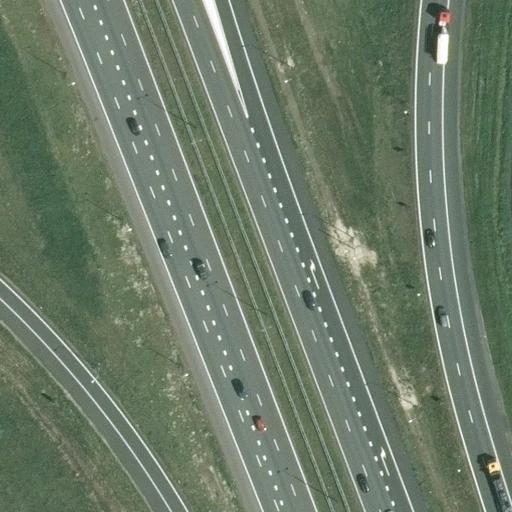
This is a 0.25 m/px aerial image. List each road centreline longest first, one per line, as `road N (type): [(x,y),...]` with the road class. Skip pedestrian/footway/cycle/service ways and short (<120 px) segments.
road 1 (motorway): [(106,0),(295,511)]
road 2 (motorway): [(499,511),(440,284),(429,197),(434,0)]
road 3 (motorway): [(379,511),(237,134)]
road 4 (motorway): [(0,289),(64,354),(178,511)]
road 5 (motorway): [(237,134),(186,0)]
road 6 (motorway): [(237,134),(211,0)]
